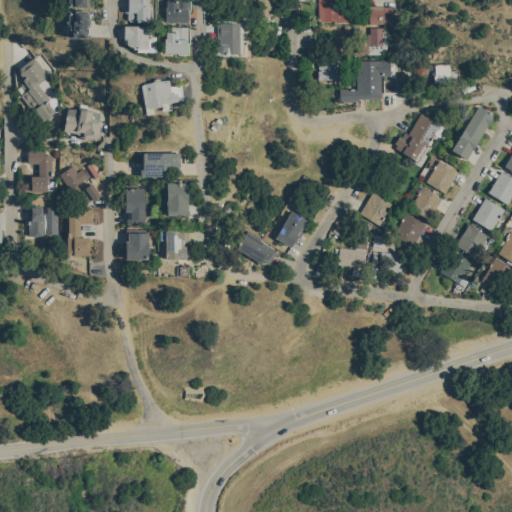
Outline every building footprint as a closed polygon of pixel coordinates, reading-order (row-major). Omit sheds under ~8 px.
[(148,0),(148,6),(151,6),(150,21),(130,21),(127,19),(128,12),(124,12),(124,0),(148,0)] [(165,22),(165,7),(168,7),(168,0),(187,0),(187,22),(165,22)] [(275,0),(275,6),(277,6),(277,14),(256,14),(256,0),(275,0)] [(344,0),(344,9),(345,9),(349,12),(349,21),(337,21),(337,20),(319,20),(318,0),(344,0)] [(383,5),(383,6),(393,6),(393,21),(369,21),(369,5),(383,5)] [(66,21),(67,21),(67,11),(69,11),(69,10),(88,10),(88,12),(90,13),(89,37),(66,37),(66,21)] [(239,53),(220,53),(217,50),(217,45),(219,43),(219,37),(217,37),(217,21),(239,21),(239,53)] [(148,25),(148,38),(150,38),(150,52),(137,51),(137,48),(132,48),(127,43),(127,39),(124,39),(124,25),(127,25),(127,24),(148,25)] [(164,52),(165,37),(166,37),(166,25),(188,26),(188,27),(190,27),(190,42),(187,42),(187,52),(164,52)] [(387,45),(387,53),(368,54),(368,52),(357,52),(357,38),(367,38),(367,33),(370,33),(370,26),(382,26),(382,28),(386,28),(387,45)] [(49,75),(38,83),(49,97),(46,100),(54,110),(40,121),(21,95),(30,88),(22,79),(24,78),(20,73),(20,67),(34,56),(49,75)] [(340,79),(318,79),(318,69),(320,69),(320,59),(326,58),(326,56),(340,56),(340,79)] [(382,99),(355,99),(355,101),(339,101),(339,88),(356,88),(356,67),(364,67),(364,59),(391,59),(391,75),(382,75),(382,99)] [(434,63),(451,62),(451,69),(459,68),(459,77),(451,78),(451,81),(440,81),(440,84),(434,85),(433,74),(435,74),(434,63)] [(397,78),(397,91),(384,92),(383,78),(397,78)] [(171,93),(177,92),(178,100),(170,102),(171,109),(163,110),(161,103),(159,104),(160,105),(153,107),(153,111),(146,112),(141,84),(169,79),(171,93)] [(478,104),(488,110),(489,109),(492,111),(491,112),(494,114),(492,117),(492,118),(489,123),(489,122),(466,158),(451,149),(478,104)] [(63,129),(68,108),(78,108),(79,105),(82,106),(81,108),(93,111),(91,117),(100,119),(100,138),(84,138),(84,137),(82,137),(76,133),(63,129)] [(421,112),(445,127),(440,136),(434,133),(432,137),(433,137),(431,139),(432,140),(430,144),(428,143),(427,145),(429,146),(419,161),(395,146),(397,144),(394,142),(399,135),(402,136),(405,131),(408,133),(421,112)] [(52,177),(47,177),(47,190),(31,190),(31,175),(39,175),(39,163),(28,163),(28,148),(45,148),(46,154),(51,153),(52,177)] [(511,171),(511,148),(503,167),(511,171)] [(179,153),(179,162),(171,162),(164,168),(165,176),(141,175),(141,152),(179,153)] [(434,167),(433,167),(438,158),(458,171),(445,192),(437,187),(436,189),(433,187),(434,186),(426,180),(434,167)] [(77,172),(82,168),(87,176),(69,188),(59,173),(73,164),(77,172)] [(496,178),(489,174),(492,169),(499,174),(501,170),(511,176),(511,194),(507,203),(488,191),(496,178)] [(418,194),(412,190),(416,183),(414,182),(417,178),(423,182),(422,185),(442,197),(429,218),(410,207),(418,194)] [(100,195),(93,200),(92,198),(86,202),(78,189),(90,181),(91,183),(92,182),(100,195)] [(185,182),(185,183),(187,183),(187,190),(188,190),(188,201),(188,209),(189,209),(189,214),(168,214),(168,210),(167,210),(167,205),(166,205),(166,196),(167,196),(167,182),(185,182)] [(145,218),(145,223),(127,223),(127,211),(126,211),(125,187),(145,187),(145,218)] [(392,203),(384,216),(383,219),(387,222),(384,227),(360,212),(373,191),(392,203)] [(485,196),(504,208),(501,214),(500,217),(499,216),(491,229),(472,217),(485,196)] [(45,233),(45,235),(29,235),(28,206),(42,206),(42,212),(47,212),(47,206),(58,206),(58,233),(45,233)] [(67,233),(68,233),(68,214),(77,214),(77,208),(92,208),(92,222),(81,222),(81,236),(89,236),(89,254),(67,254),(67,233)] [(275,236),(292,209),(308,219),(301,231),(303,232),(300,237),(297,236),(291,246),(275,236)] [(426,224),(413,245),(394,233),(402,220),(401,219),(403,217),(407,212),(426,224)] [(487,234),(475,255),(456,244),(469,223),(487,234)] [(190,258),(166,258),(166,239),(161,239),(161,230),(165,230),(165,229),(180,229),(180,228),(184,228),(190,228),(190,258)] [(126,258),(126,229),(148,229),(149,258),(126,258)] [(277,250),(269,263),(264,260),(261,265),(247,255),(247,254),(236,247),(239,243),(238,243),(240,240),(240,241),(248,229),(261,237),(260,239),(277,250)] [(506,239),(505,238),(507,236),(508,236),(511,231),(511,260),(498,252),(506,239)] [(356,248),(357,232),(368,233),(367,250),(364,249),(363,266),(338,263),(338,262),(334,262),(335,247),(340,248),(340,246),(356,248)] [(392,235),(392,244),(384,244),(384,246),(374,245),(374,234),(392,235)] [(453,249),(464,256),(465,255),(471,259),(470,260),(471,261),(463,274),(464,274),(463,277),(469,280),(465,286),(448,275),(447,276),(442,273),(442,272),(439,270),(453,249)] [(406,253),(404,270),(380,268),(381,257),(379,257),(380,252),(381,252),(381,251),(406,253)] [(495,257),(511,268),(500,289),(482,278),(495,257)]
